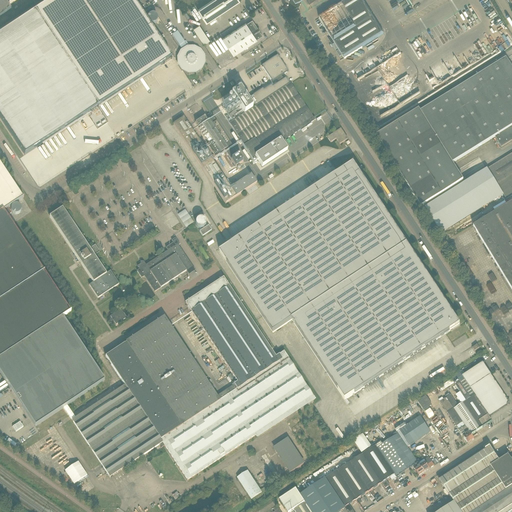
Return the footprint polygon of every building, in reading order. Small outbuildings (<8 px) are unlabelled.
[(0,0),(0,16),(11,10),(4,0),(0,0)] [(52,0),(0,34),(0,115),(26,153),(170,57),(133,0),(52,0)] [(239,0),(212,0),(197,10),(206,23),(239,0)] [(349,0),(319,19),(331,38),(344,59),(384,35),(362,0),(349,0)] [(222,38),(233,55),(257,40),(256,39),(262,35),(252,20),(246,24),(246,23),(222,38)] [(199,24),(193,28),(204,44),(209,40),(199,24)] [(206,63),(205,55),(201,49),(195,45),(187,46),(182,49),(180,51),(177,56),(178,64),(183,71),(188,73),(196,73),(203,69),(206,63)] [(313,119),(297,94),(283,74),(284,74),(279,67),(273,58),(263,65),(268,74),(274,83),(281,78),(282,81),(225,118),(260,171),(287,153),(279,141),(282,139),(284,141),(314,121),(316,120),(314,118),(313,119)] [(511,69),(506,59),(420,112),(419,110),(376,136),(421,207),(463,181),(452,164),(495,137),(501,148),(511,140),(511,69)] [(205,117),(195,123),(199,129),(209,144),(207,145),(215,157),(225,151),(235,167),(243,163),(214,119),(213,119),(212,117),(207,120),(205,117)] [(230,188),(184,118),(173,124),(225,204),(257,184),(251,175),(230,188)] [(342,143),(348,140),(341,129),(328,138),(331,143),(336,139),(340,145),(342,143)] [(506,200),(511,196),(511,154),(487,170),(504,197),(506,200)] [(409,243),(356,162),(222,251),(275,331),(293,320),(409,243)] [(0,374),(35,427),(63,409),(67,406),(104,381),(62,318),(71,312),(70,313),(44,273),(44,272),(43,272),(7,217),(12,214),(8,208),(24,198),(23,198),(0,163),(0,374)] [(487,170),(425,209),(442,235),(504,197),(487,170)] [(511,202),(473,227),(511,290),(511,202)] [(23,211),(23,209),(23,208),(23,207),(22,206),(21,205),(20,204),(19,204),(18,204),(17,204),(16,204),(15,204),(14,206),(13,206),(12,207),(12,209),(12,210),(13,211),(14,213),(14,214),(15,214),(17,215),(18,215),(19,215),(20,214),(22,213),(22,212),(23,211)] [(62,208),(49,217),(92,283),(88,285),(97,299),(118,285),(110,271),(106,274),(62,208)] [(194,223),(185,210),(177,215),(186,228),(194,223)] [(172,227),(179,222),(172,211),(164,216),(172,227)] [(209,224),(206,216),(194,220),(197,228),(209,224)] [(208,226),(199,232),(202,237),(211,231),(208,226)] [(177,245),(179,244),(176,240),(173,242),(174,243),(166,248),(168,251),(146,266),(144,263),(143,263),(141,264),(141,265),(137,267),(139,270),(137,272),(141,278),(144,276),(154,292),(160,288),(161,289),(186,272),(188,275),(194,271),(177,245)] [(409,243),(293,320),(346,400),(462,324),(409,243)] [(95,254),(99,251),(95,245),(91,248),(95,254)] [(215,397),(163,318),(105,357),(125,386),(75,418),(72,421),(110,478),(162,443),(187,481),(255,436),(257,439),(316,400),(284,351),(275,358),(223,279),(185,304),(237,383),(234,385),(215,397)] [(121,310),(110,317),(116,325),(126,319),(121,310)] [(489,418),(507,406),(507,405),(508,402),(508,401),(491,376),(483,363),(462,377),(475,396),(489,418)] [(458,407),(454,409),(462,423),(465,427),(471,435),(484,427),(492,422),(491,420),(489,418),(475,396),(471,398),(459,380),(454,384),(465,402),(458,407)] [(417,401),(428,419),(434,416),(429,408),(432,406),(426,396),(417,401)] [(446,398),(440,402),(456,427),(457,426),(462,423),(454,409),(446,398)] [(67,406),(63,409),(71,421),(72,421),(75,418),(67,406)] [(420,466),(418,463),(416,461),(407,448),(430,432),(420,417),(415,421),(397,433),(398,434),(377,448),(394,475),(396,478),(413,467),(419,476),(424,473),(420,466)] [(468,444),(474,440),(471,435),(465,427),(460,430),(459,431),(462,435),(464,438),(468,444)] [(291,473),(304,465),(287,439),(274,448),(291,473)] [(489,443),(483,447),(485,450),(445,477),(443,473),(437,477),(439,480),(438,480),(439,481),(454,503),(459,511),(501,511),(511,505),(511,461),(508,456),(499,462),(496,457),(490,447),(491,446),(489,443)] [(363,454),(382,484),(394,475),(377,448),(376,446),(363,454)] [(350,463),(370,492),(372,490),(373,489),(379,486),(382,484),(363,454),(350,463)] [(425,461),(425,462),(420,466),(424,473),(434,466),(429,458),(425,461)] [(74,485),(87,476),(78,463),(65,471),(74,485)] [(338,471),(357,500),(370,492),(350,463),(338,471)] [(338,471),(325,479),(345,509),(346,511),(353,511),(349,506),(357,500),(338,471)] [(251,500),(261,493),(248,472),(237,479),(251,500)] [(340,511),(342,511),(345,509),(325,479),(313,488),(329,511),(340,511)] [(305,503),(310,511),(329,511),(313,488),(300,496),(305,503)] [(272,511),(277,509),(271,499),(250,511),(272,511)] [(310,511),(305,503),(291,511),(310,511)] [(459,511),(454,503),(440,511),(459,511)]
